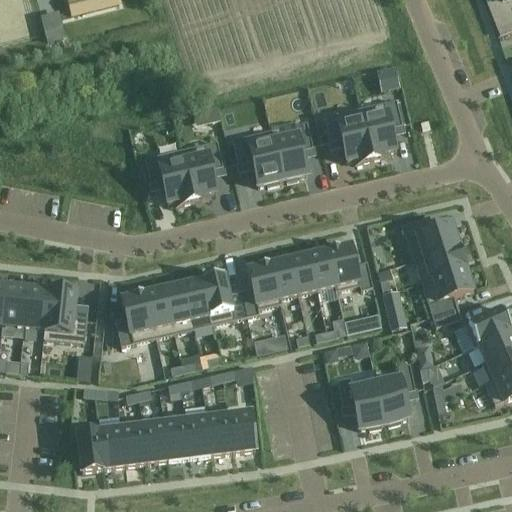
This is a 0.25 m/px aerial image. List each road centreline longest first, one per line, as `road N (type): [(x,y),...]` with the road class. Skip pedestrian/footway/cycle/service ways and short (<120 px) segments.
road 1 (residential): [(482,163),(134,247),(0,221)]
road 2 (residential): [(298,511),(511,466)]
road 3 (residential): [(413,0),(482,163)]
